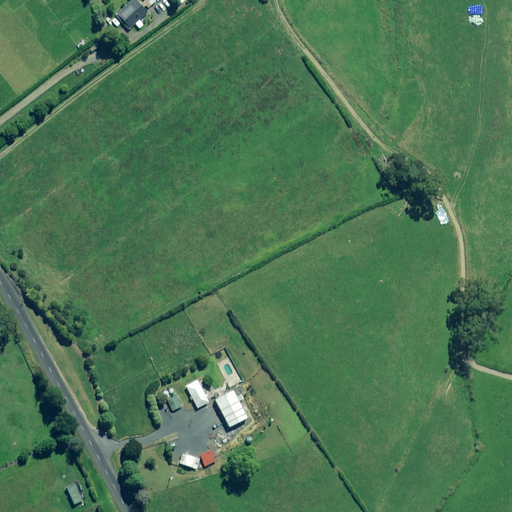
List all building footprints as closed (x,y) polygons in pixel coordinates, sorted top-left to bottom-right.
[(128,30),(148,11),(146,9),(155,1),(153,0),(144,0),(140,4),(137,0),(131,0),(115,16),(128,30)] [(98,46),(95,43),(89,49),(92,52),(98,46)] [(208,403),(197,381),(185,387),(197,409),(208,403)] [(246,418),(232,391),(214,401),(228,428),(246,418)] [(183,406),(176,394),(166,400),(172,412),(183,406)] [(200,460),(182,454),(179,464),(196,469),(200,460)] [(83,502),(74,484),(66,488),(74,506),(83,502)]
